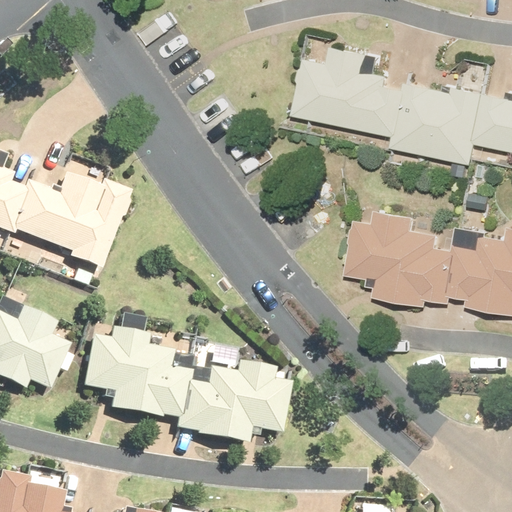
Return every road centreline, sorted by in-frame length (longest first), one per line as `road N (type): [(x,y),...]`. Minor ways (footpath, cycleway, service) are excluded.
road 1 (residential): [(471,511),(366,425),(276,329),(225,267),(209,202)]
road 2 (residential): [(209,202),(252,227),(365,356),(504,472)]
road 3 (residential): [(0,431),(215,475),(363,481)]
road 4 (residential): [(258,20),(365,4),(511,36)]
road 5 (residential): [(209,202),(70,0)]
